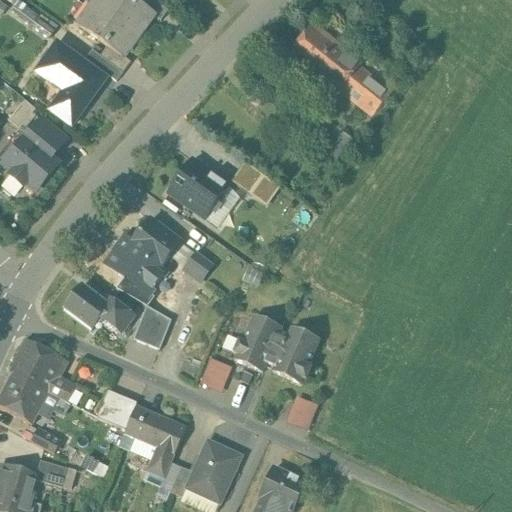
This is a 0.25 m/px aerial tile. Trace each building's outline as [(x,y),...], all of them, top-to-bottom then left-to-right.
[(131,0),(100,0),(96,7),(138,37),(153,15),(131,0)] [(170,13),(164,8),(152,0),(143,0),(140,5),(153,15),(154,15),(153,17),(162,23),(170,13)] [(39,18),(19,3),(12,12),(49,41),(55,33),(39,20),(38,20),(39,19),(39,18)] [(124,58),(138,37),(96,7),(81,28),(124,58)] [(291,58),(307,71),(325,86),(349,56),(316,28),(291,58)] [(59,45),(52,54),(38,73),(65,94),(52,112),(74,128),(88,110),(83,106),(103,78),(59,45)] [(109,47),(104,54),(102,58),(124,74),(132,64),(132,63),(124,57),(123,58),(109,47)] [(124,74),(103,59),(102,58),(94,52),(87,61),(118,84),(124,74)] [(350,56),(346,60),(325,86),(337,95),(340,92),(373,120),(393,96),(360,69),(359,68),(361,66),(350,56)] [(15,93),(10,98),(0,110),(0,114),(9,122),(25,102),(15,93)] [(18,130),(34,111),(35,110),(26,102),(9,122),(18,130)] [(310,141),(317,146),(331,157),(347,137),(326,120),(310,141)] [(55,155),(67,141),(42,121),(30,135),(55,155)] [(26,185),(36,193),(58,166),(51,160),(55,155),(30,135),(4,166),(14,174),(11,177),(24,188),(26,185)] [(342,165),(348,158),(348,157),(358,145),(347,137),(332,157),(342,165)] [(230,189),(214,178),(214,177),(193,163),(171,194),(208,221),(230,189)] [(267,178),(254,169),(247,164),(233,184),(252,198),(267,178)] [(152,222),(145,230),(131,249),(161,271),(181,244),(152,222)] [(199,255),(193,263),(192,263),(185,274),(200,285),(214,265),(199,255)] [(108,306),(83,287),(64,311),(91,331),(102,317),(110,307),(108,306)] [(134,318),(112,301),(108,306),(110,307),(102,317),(111,323),(108,326),(121,336),(134,318)] [(159,352),(160,351),(160,350),(171,323),(147,308),(134,342),(159,352)] [(254,318),(246,336),(246,337),(243,344),(239,342),(234,355),(237,357),(235,362),(262,375),(266,365),(275,369),(273,374),(300,386),(303,380),(306,382),(312,369),(308,367),(319,342),(292,330),(289,337),(284,335),(285,332),(254,318)] [(49,395),(66,404),(75,387),(59,379),(67,364),(29,343),(12,375),(49,395)] [(221,394),(228,377),(229,376),(231,371),(231,370),(211,362),(201,385),(201,386),(221,394)] [(49,395),(12,375),(0,396),(0,407),(33,425),(49,395)] [(109,393),(98,420),(126,432),(136,408),(137,405),(109,393)] [(297,400),(292,413),(288,424),(307,432),(317,408),(297,400)] [(165,480),(186,429),(136,408),(126,432),(125,435),(159,450),(149,473),(165,480)] [(54,430),(58,425),(58,424),(64,416),(56,410),(46,425),(54,430)] [(36,431),(31,440),(30,443),(53,455),(59,443),(36,431)] [(208,443),(193,474),(185,491),(187,491),(183,500),(182,503),(202,511),(218,511),(243,459),(208,443)] [(63,488),(66,479),(69,469),(42,461),(37,475),(40,476),(39,480),(63,488)] [(29,511),(39,476),(37,475),(36,475),(1,465),(0,467),(0,511),(29,511)] [(193,474),(182,469),(171,494),(183,500),(187,491),(185,491),(193,474)] [(275,470),(265,491),(261,500),(261,501),(256,511),(292,511),(305,485),(275,470)]
